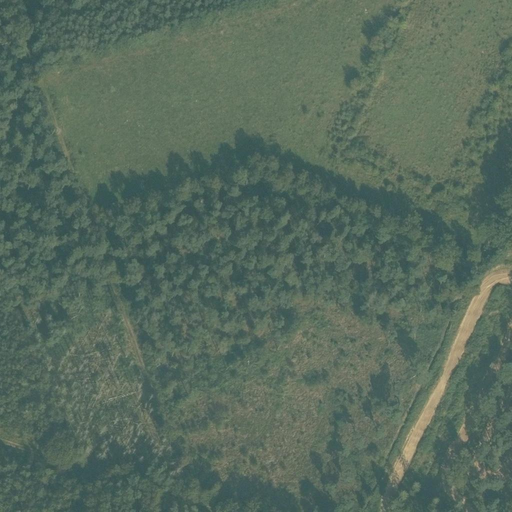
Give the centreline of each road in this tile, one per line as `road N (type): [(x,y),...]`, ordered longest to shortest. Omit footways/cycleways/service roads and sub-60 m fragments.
road 1 (track): [(5,0),(182,497)]
road 2 (track): [(0,440),(175,495)]
